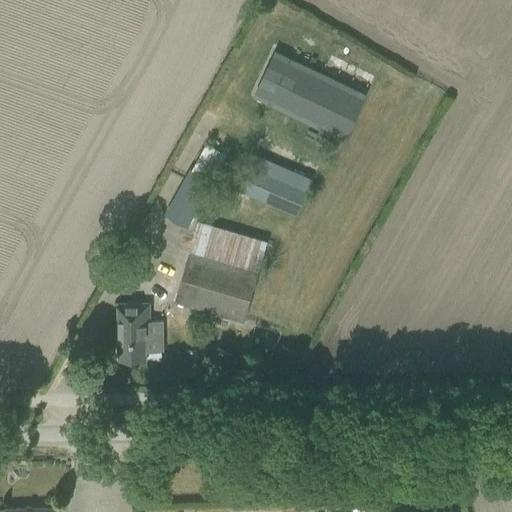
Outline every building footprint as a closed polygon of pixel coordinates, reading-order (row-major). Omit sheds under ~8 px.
[(274,49),(252,96),(344,140),(367,93),(302,62),(280,51),(274,49)] [(165,214),(186,226),(226,154),(205,142),(165,214)] [(240,190),(295,215),(306,189),(250,165),(240,190)] [(174,300),(242,319),(266,241),(198,221),(174,300)] [(117,303),(117,339),(117,359),(145,359),(145,351),(163,351),(163,321),(149,321),(149,303),(117,303)]
